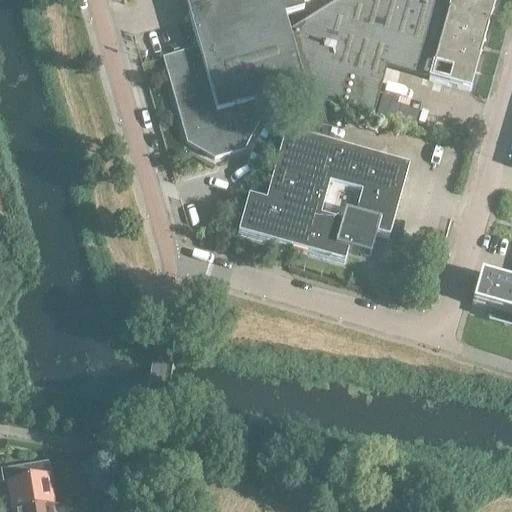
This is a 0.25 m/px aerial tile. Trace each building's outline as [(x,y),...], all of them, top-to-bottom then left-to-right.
[(284,18),(278,0),(182,0),(197,50),(162,60),(186,145),(213,161),(242,153),(258,124),(252,104),(304,89),(288,34),(284,18)] [(278,0),(284,18),(303,13),(301,4),(314,0),(313,0),(278,0)] [(342,0),(288,34),(304,89),(307,101),(372,120),(372,118),(369,118),(384,67),(428,79),(427,82),(468,93),(488,24),(487,23),(493,0),(342,0)] [(305,106),(300,124),(311,128),(316,109),(305,106)] [(434,125),(431,134),(455,141),(457,131),(434,125)] [(294,143),(285,178),(275,212),(257,207),(247,245),(299,259),(353,274),(357,262),(379,268),(383,255),(385,245),(398,249),(418,177),(294,143)] [(511,285),(479,277),(471,306),(502,315),(500,323),(488,320),(488,321),(511,327),(511,285)] [(8,471),(14,511),(17,511),(51,506),(45,476),(50,476),(48,464),(8,471)]
